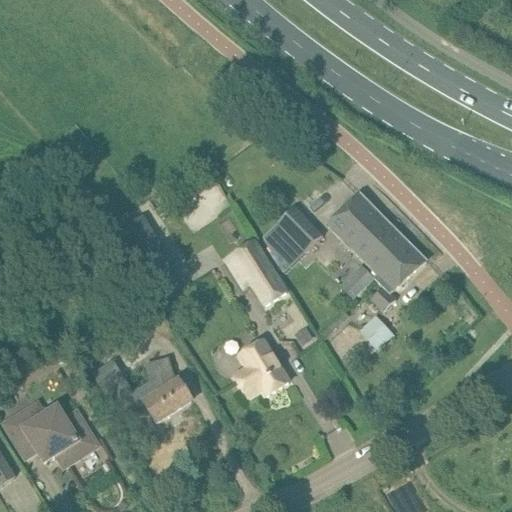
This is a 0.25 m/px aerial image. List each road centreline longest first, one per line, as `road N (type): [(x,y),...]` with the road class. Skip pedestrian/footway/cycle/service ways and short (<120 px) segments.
road 1 (unclassified): [(511,315),(339,134),(170,0)]
road 2 (primary): [(244,0),(339,76),(511,175)]
road 3 (tertiary): [(271,511),(511,376)]
road 4 (primary): [(511,115),(326,0)]
road 5 (unclassified): [(511,81),(432,39),(384,0)]
